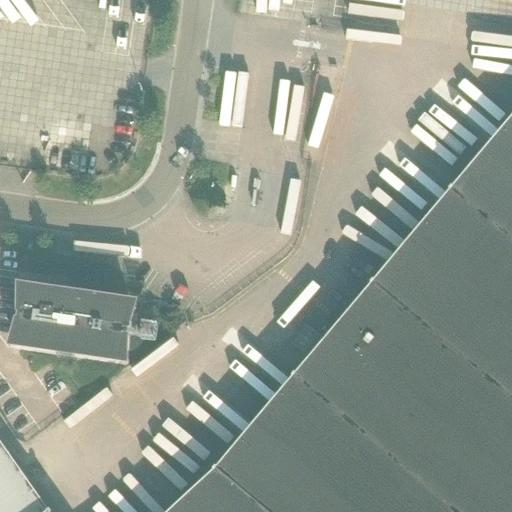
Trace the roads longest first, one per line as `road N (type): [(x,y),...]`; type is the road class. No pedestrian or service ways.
road 1 (unknown): [(274,49),(369,54),(386,66),(390,125),(373,171),(331,228),(89,479)]
road 2 (unclassified): [(0,206),(106,222),(144,209),(160,193),(171,176),(197,0)]
road 3 (unknown): [(183,94),(0,66)]
